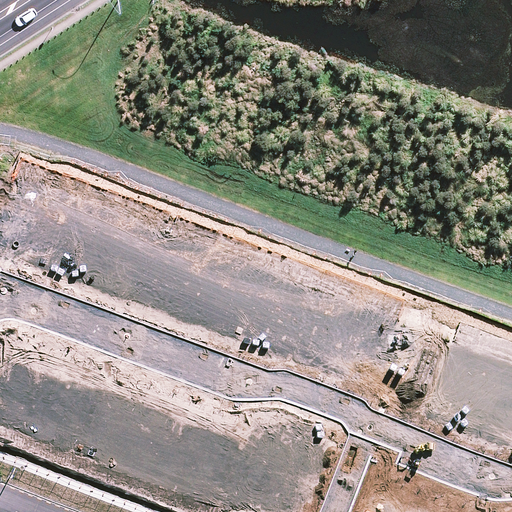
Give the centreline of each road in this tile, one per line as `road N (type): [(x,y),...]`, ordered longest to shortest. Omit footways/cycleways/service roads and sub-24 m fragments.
road 1 (residential): [(0,295),(19,291),(245,382),(287,384),(356,411),(372,428)]
road 2 (residential): [(372,428),(511,481)]
